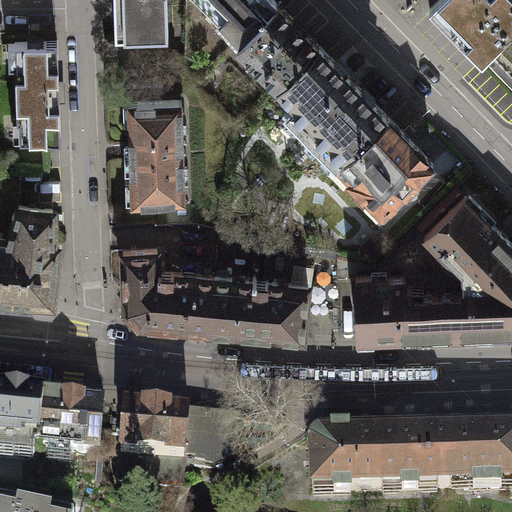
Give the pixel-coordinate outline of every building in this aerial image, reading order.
[(113,0),(114,34),(167,32),(166,0),(113,0)] [(202,0),(241,39),(278,3),(275,0),(202,0)] [(511,21),(511,0),(430,0),(426,4),(459,37),(462,41),(478,56),(483,51),(497,37),(504,30),(511,21)] [(277,85),(319,45),(278,3),(241,39),(236,43),(277,85)] [(497,37),(483,51),(511,79),(511,21),(504,30),(497,37)] [(23,33),(9,33),(10,63),(17,63),(17,67),(17,72),(18,91),(18,99),(19,136),(30,136),(37,135),(43,135),(49,135),(60,135),(60,110),(59,94),(57,70),(56,56),(55,32),(46,32),(39,32),(32,32),(23,33)] [(319,45),(277,85),(295,104),(282,117),(332,167),(387,114),(319,45)] [(181,100),(128,102),(131,200),(184,199),(181,100)] [(387,114),(332,167),(328,171),(345,188),(351,182),(381,213),(434,162),(387,114)] [(511,242),(464,195),(425,234),(458,269),(462,269),(463,290),(457,290),(458,331),(511,329),(511,242)] [(0,229),(0,291),(52,297),(63,236),(55,235),(54,200),(17,197),(8,230),(0,229)] [(138,320),(210,326),(214,275),(157,270),(157,249),(124,250),(123,305),(138,320)] [(386,273),(355,274),(357,334),(458,331),(457,290),(424,291),(424,284),(405,285),(405,275),(386,276),(386,273)] [(214,275),(210,326),(304,334),(308,283),(214,275)] [(0,446),(38,451),(43,400),(0,396),(0,446)] [(97,456),(103,402),(43,396),(43,400),(38,451),(97,456)] [(241,417),(123,408),(117,482),(182,487),(184,456),(197,457),(197,463),(217,465),(239,451),(241,417)] [(443,462),(444,488),(472,487),(472,493),(501,492),(501,487),(511,487),(511,426),(451,428),(452,462),(443,462)] [(311,441),(313,492),(333,491),(333,498),(350,497),(350,490),(380,490),(378,431),(349,431),(349,428),(331,428),(331,432),(320,432),(317,434),(314,435),(312,438),(311,441)] [(378,431),(380,490),(401,489),(401,495),(418,494),(418,488),(444,488),(443,462),(452,462),(451,428),(378,431)] [(63,511),(0,498),(0,511),(63,511)]
